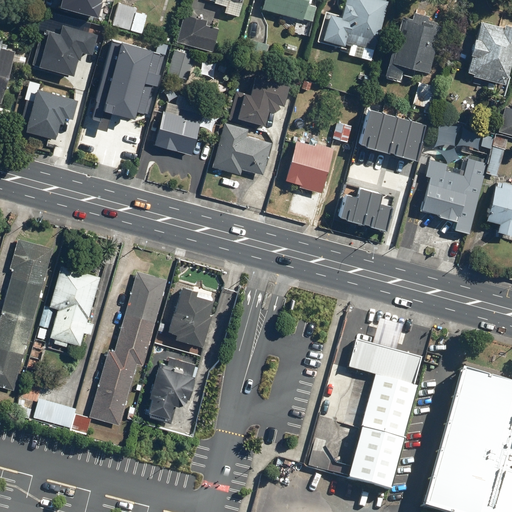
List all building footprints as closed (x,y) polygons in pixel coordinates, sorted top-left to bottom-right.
[(0,0),(0,99),(14,51),(0,46),(0,44),(2,37),(0,36),(0,0)] [(63,0),(63,2),(96,11),(98,0),(63,0)] [(210,0),(225,4),(223,11),(236,15),(240,0),(210,0)] [(261,0),(259,8),(301,19),(302,17),(311,20),(315,5),(305,2),(305,0),(261,0)] [(342,0),(338,16),(328,14),(321,39),(342,45),(343,40),(374,48),(387,0),(342,0)] [(118,2),(111,25),(140,33),(145,14),(134,11),(135,7),(118,2)] [(410,18),(401,15),(383,74),(399,79),(403,65),(427,72),(441,26),(426,22),(428,15),(412,10),(410,18)] [(206,19),(184,12),(175,41),(210,51),(217,28),(204,24),(206,19)] [(43,27),(34,62),(76,73),(82,48),(91,51),(97,31),(63,22),(61,31),(43,27)] [(505,28),(479,22),(467,71),(474,73),(473,75),(499,82),(501,75),(508,76),(511,60),(511,24),(506,23),(505,28)] [(267,44),(244,37),(238,58),(262,64),(267,44)] [(99,116),(97,125),(106,128),(111,109),(134,116),(137,107),(143,109),(158,52),(112,40),(93,115),(99,116)] [(193,55),(173,49),(166,74),(186,80),(193,55)] [(288,85),(254,75),(248,94),(234,90),(226,119),(256,128),(258,123),(262,124),(267,108),(269,112),(279,107),(276,102),(282,104),(288,85)] [(438,87),(416,81),(410,102),(432,108),(438,87)] [(27,98),(21,119),(26,120),(25,127),(56,135),(60,119),(66,120),(67,114),(73,115),(78,95),(38,84),(34,100),(27,98)] [(151,143),(190,153),(195,135),(213,140),(222,105),(178,94),(173,112),(160,109),(151,143)] [(511,106),(505,105),(497,130),(511,134),(511,106)] [(368,106),(359,141),(412,155),(421,120),(368,106)] [(246,128),(223,121),(210,165),(238,174),(240,168),(261,174),(271,142),(245,134),(246,128)] [(349,125),(336,121),(331,138),(344,141),(349,125)] [(505,141),(492,137),(483,171),(496,175),(505,141)] [(314,142),(313,145),(295,139),(283,179),(298,183),(297,186),(319,193),(332,148),(314,142)] [(467,182),(429,172),(419,208),(435,212),(434,216),(455,221),(456,218),(459,219),(464,204),(461,203),(467,182)] [(501,185),(494,184),(485,218),(498,222),(496,230),(511,234),(511,183),(502,181),(501,185)] [(345,192),(339,214),(383,226),(390,202),(378,199),(380,190),(360,185),(358,196),(345,192)] [(0,386),(11,389),(51,248),(17,238),(8,267),(12,268),(0,309),(0,386)] [(59,264),(46,306),(56,309),(48,335),(79,344),(99,276),(59,264)] [(106,348),(87,416),(117,424),(135,362),(141,364),(166,279),(135,270),(112,349),(106,348)] [(165,335),(200,346),(210,314),(207,313),(211,299),(194,294),(195,289),(180,285),(165,335)] [(419,358),(354,339),(346,367),(373,375),(411,386),(419,358)] [(150,397),(146,411),(168,417),(172,404),(177,406),(185,401),(193,374),(190,374),(193,363),(166,356),(164,363),(157,361),(147,396),(150,397)] [(511,511),(511,384),(462,370),(423,505),(448,511),(511,511)] [(415,387),(411,386),(373,375),(359,427),(401,439),(415,387)] [(37,397),(32,416),(69,426),(74,407),(37,397)] [(32,402),(20,400),(16,415),(28,417),(32,402)] [(74,412),(69,428),(86,433),(90,417),(74,412)] [(388,490),(401,439),(359,427),(345,478),(388,490)]
